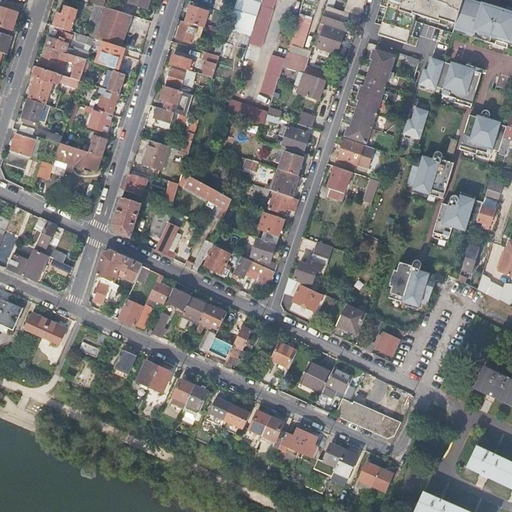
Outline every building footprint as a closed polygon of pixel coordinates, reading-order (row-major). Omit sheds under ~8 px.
[(109,0),(105,0),(104,6),(121,12),(124,4),(109,0)] [(148,8),(150,0),(130,0),(130,2),(148,8)] [(254,0),(237,0),(229,27),(251,34),(261,2),(254,0)] [(261,0),(261,2),(251,34),(248,42),(262,47),(277,0),(261,0)] [(347,0),(344,11),(332,7),(334,0),(328,0),(323,15),(328,17),(347,23),(357,27),(361,16),(365,0),(347,0)] [(391,0),(381,32),(408,41),(418,12),(461,26),(468,0),(391,0)] [(490,6),(469,0),(468,0),(461,26),(482,33),(481,35),(496,39),(495,43),(511,47),(511,11),(490,5),(490,6)] [(91,37),(94,38),(104,6),(95,4),(91,18),(96,20),(91,37)] [(0,27),(12,31),(19,12),(0,5),(0,27)] [(53,25),(64,29),(71,31),(78,10),(65,6),(62,14),(58,13),(53,25)] [(99,40),(102,41),(126,48),(127,44),(123,43),(131,15),(121,12),(104,6),(94,38),(99,40)] [(202,27),(204,27),(208,11),(191,6),(186,21),(202,27)] [(323,15),(314,45),(318,47),(328,17),(323,15)] [(337,53),(347,23),(328,17),(318,47),(337,53)] [(202,27),(186,21),(182,20),(177,38),(192,43),(194,38),(199,39),(202,27)] [(51,25),(48,36),(60,40),(63,31),(64,29),(53,25),(51,25)] [(48,36),(45,46),(61,51),(67,53),(73,34),(63,31),(60,40),(48,36)] [(0,32),(0,51),(1,52),(6,54),(12,36),(0,32)] [(76,42),(91,46),(94,38),(91,37),(79,33),(76,42)] [(102,41),(96,62),(119,69),(126,48),(102,41)] [(214,53),(220,55),(223,43),(217,41),(214,53)] [(61,51),(45,46),(39,64),(56,69),(61,54),(61,51)] [(372,65),(391,71),(395,56),(374,49),(371,58),(374,59),(372,65)] [(203,74),(213,77),(220,55),(214,53),(206,51),(204,58),(208,60),(203,74)] [(72,78),(80,80),(87,59),(69,53),(68,56),(67,59),(76,63),(72,78)] [(171,63),(189,70),(192,60),(173,54),(171,63)] [(260,91),(274,96),(283,67),(285,59),(272,54),(260,91)] [(308,62),(286,55),(285,59),(283,67),(304,73),(305,73),(307,65),(308,62)] [(417,66),(419,59),(407,55),(405,62),(417,66)] [(436,87),(444,62),(432,58),(428,71),(424,70),(420,84),(436,89),(436,87)] [(87,59),(80,80),(83,81),(90,60),(87,59)] [(444,62),(436,87),(444,89),(442,94),(456,98),(455,102),(471,107),(482,73),(483,73),(485,69),(467,64),(466,66),(452,62),(452,64),(444,62)] [(35,76),(28,98),(43,103),(45,104),(52,82),(58,84),(59,82),(61,74),(33,65),(30,75),(35,76)] [(328,72),(307,65),(305,73),(326,80),(328,72)] [(367,79),(386,85),(387,81),(390,72),(391,71),(372,65),(367,79)] [(171,68),(167,82),(181,87),(186,72),(171,68)] [(109,69),(103,88),(108,89),(114,71),(109,69)] [(114,71),(108,89),(120,93),(126,74),(114,71)] [(390,72),(387,81),(392,83),(395,74),(390,72)] [(305,73),(304,73),(297,93),(319,101),(326,80),(305,73)] [(61,74),(59,82),(77,88),(79,82),(80,80),(72,78),(61,74)] [(360,92),(381,99),(384,89),(386,85),(367,79),(365,87),(362,86),(360,92)] [(83,83),(79,82),(77,88),(77,91),(73,101),(77,102),(83,83)] [(103,88),(98,86),(96,91),(106,94),(101,110),(113,114),(120,93),(108,89),(103,88)] [(179,104),(182,91),(179,90),(165,86),(161,98),(166,100),(179,104)] [(381,99),(387,101),(390,91),(384,89),(381,99)] [(358,107),(376,113),(381,99),(360,92),(358,99),(361,100),(358,107)] [(43,103),(28,98),(22,117),(28,119),(27,122),(36,126),(43,103)] [(231,98),(228,106),(226,112),(265,125),(269,111),(231,98)] [(166,100),(163,108),(174,112),(176,112),(179,104),(166,100)] [(72,104),(70,112),(66,123),(72,124),(79,103),(77,102),(76,105),(72,104)] [(163,108),(158,107),(155,117),(170,122),(171,119),(172,117),(174,112),(163,108)] [(353,122),(372,128),(376,113),(358,107),(353,122)] [(113,114),(101,110),(94,108),(88,127),(107,133),(113,114)] [(429,111),(416,108),(413,121),(409,119),(404,134),(421,139),(429,111)] [(499,151),(507,126),(500,124),(501,122),(489,119),(491,114),(490,113),(490,112),(489,111),(489,110),(487,110),(486,110),(485,110),(483,111),(482,113),(481,118),(470,115),(460,149),(476,154),(477,150),(491,154),(493,149),(499,151)] [(302,111),(298,124),(312,128),(316,116),(302,111)] [(188,116),(180,114),(177,124),(185,126),(188,116)] [(511,114),(511,115),(501,148),(506,150),(509,139),(511,139),(511,114)] [(194,118),(193,121),(190,132),(195,134),(199,120),(194,118)] [(367,143),(372,128),(353,122),(351,127),(349,126),(346,136),(367,143)] [(283,143),(282,146),(304,154),(310,134),(289,127),(283,143)] [(35,128),(33,135),(60,143),(64,130),(59,129),(57,136),(35,128)] [(195,134),(190,132),(188,139),(186,139),(182,150),(189,152),(195,134)] [(16,133),(10,151),(13,152),(30,157),(31,157),(33,158),(34,155),(31,154),(36,139),(16,133)] [(90,153),(102,157),(107,140),(95,136),(90,153)] [(362,153),(364,147),(365,144),(345,137),(338,158),(358,165),(360,157),(362,153)] [(447,154),(453,156),(458,140),(452,138),(447,154)] [(170,146),(151,140),(144,164),(163,170),(170,146)] [(60,143),(53,164),(60,166),(61,162),(61,163),(62,163),(71,166),(72,166),(73,165),(84,169),(85,166),(98,170),(102,157),(90,153),(60,143)] [(282,162),(279,169),(298,175),(304,157),(285,150),(283,159),(282,162)] [(416,156),(408,181),(415,184),(414,188),(428,192),(427,194),(444,199),(455,163),(442,159),(443,156),(443,155),(443,154),(442,153),(441,152),(440,152),(438,151),(437,152),(436,153),(435,154),(433,161),(423,158),(423,159),(416,156)] [(30,157),(13,152),(9,164),(27,169),(31,157),(30,157)] [(253,160),(246,158),(243,168),(250,170),(253,160)] [(253,160),(250,170),(255,172),(259,162),(253,160)] [(42,161),(39,171),(56,176),(60,166),(53,164),(42,161)] [(352,171),(336,166),(328,187),(331,188),(345,193),(352,171)] [(279,169),(276,168),(270,185),(266,184),(265,188),(270,190),(275,191),(277,192),(293,197),(300,176),(298,175),(279,169)] [(148,179),(129,173),(124,189),(143,195),(144,193),(148,179)] [(232,199),(203,183),(190,176),(184,186),(222,207),(217,218),(222,221),(232,199)] [(363,199),(373,202),(377,190),(380,181),(371,178),(363,199)] [(179,184),(172,181),(166,198),(174,200),(179,184)] [(485,197),(497,200),(502,185),(490,181),(485,197)] [(270,190),(265,188),(255,185),(253,191),(268,197),(270,190)] [(345,193),(331,188),(328,197),(342,201),(345,193)] [(76,189),(69,193),(79,210),(87,205),(76,189)] [(300,200),(293,197),(277,192),(275,191),(272,199),(270,205),(269,209),(287,215),(289,210),(296,212),(300,200)] [(478,221),(483,202),(475,199),(476,197),(461,192),(459,199),(458,197),(458,196),(456,196),(455,195),(453,196),(452,196),(451,198),(449,205),(443,203),(432,237),(449,242),(454,225),(466,229),(469,221),(477,224),(478,221)] [(171,210),(172,205),(165,203),(160,201),(150,236),(135,228),(143,203),(122,197),(113,224),(116,231),(156,250),(169,222),(167,222),(171,210)] [(495,209),(497,200),(485,197),(482,205),(478,221),(483,223),(482,227),(489,229),(495,209)] [(185,216),(171,210),(167,222),(169,222),(179,227),(180,228),(185,216)] [(285,219),(265,212),(259,229),(267,231),(265,239),(277,243),(285,219)] [(48,221),(40,217),(35,228),(43,232),(48,221)] [(48,221),(43,232),(38,243),(35,249),(49,256),(62,262),(64,262),(68,255),(48,246),(58,225),(48,221)] [(169,222),(156,250),(166,254),(179,227),(169,222)] [(177,231),(166,254),(175,258),(178,252),(175,251),(182,234),(177,231)] [(265,239),(258,237),(252,256),(271,262),(277,243),(265,239)] [(206,239),(192,267),(199,270),(210,248),(213,242),(206,239)] [(511,239),(510,239),(499,269),(511,274),(511,239)] [(334,247),(317,241),(314,253),(330,259),(334,247)] [(470,245),(462,269),(471,272),(479,248),(470,245)] [(213,246),(204,265),(227,276),(230,270),(225,267),(231,254),(213,246)] [(23,275),(33,253),(18,247),(8,268),(23,275)] [(49,256),(35,249),(33,253),(23,275),(37,281),(47,261),(49,256)] [(104,253),(97,274),(115,282),(119,271),(122,272),(123,269),(128,271),(125,277),(136,282),(136,281),(143,266),(110,250),(104,253)] [(338,275),(342,263),(330,259),(314,253),(311,260),(309,259),(307,264),(304,263),(300,261),(294,279),(297,281),(311,288),(315,277),(317,278),(320,269),(338,275)] [(276,271),(242,255),(234,272),(244,277),(250,265),(265,272),(260,281),(271,286),(274,276),(276,271)] [(62,262),(49,256),(47,261),(60,267),(62,262)] [(427,303),(437,278),(429,276),(430,275),(420,272),(422,266),(422,264),(422,263),(421,262),(419,260),(418,260),(417,260),(416,261),(415,261),(414,263),(413,266),(400,262),(398,271),(394,270),(390,286),(393,287),(389,298),(406,303),(406,301),(420,306),(422,301),(427,303)] [(73,267),(64,262),(62,262),(60,267),(71,273),(73,267)] [(151,269),(143,266),(136,281),(144,285),(151,269)] [(511,282),(506,280),(503,285),(483,276),(477,289),(511,305),(511,304),(511,282)] [(289,277),(285,290),(292,293),(297,281),(294,279),(289,277)] [(173,288),(161,282),(157,280),(150,297),(165,304),(173,288)] [(102,283),(96,301),(104,303),(106,304),(107,301),(105,300),(110,286),(102,283)] [(301,285),(294,301),(315,310),(322,296),(301,285)] [(185,310),(192,296),(175,288),(168,302),(185,310)] [(184,314),(201,322),(202,321),(210,305),(192,296),(185,310),(184,314)] [(0,322),(9,303),(10,301),(1,298),(1,299),(0,298),(0,322)] [(128,299),(119,318),(136,325),(145,307),(128,299)] [(9,303),(0,322),(15,330),(24,310),(17,306),(17,305),(10,301),(9,303)] [(110,301),(106,310),(118,316),(123,306),(110,301)] [(148,303),(138,325),(145,328),(154,306),(148,303)] [(167,303),(165,309),(174,313),(176,307),(167,303)] [(219,329),(227,313),(210,305),(202,321),(219,329)] [(350,305),(339,327),(361,338),(372,316),(350,305)] [(26,329),(43,336),(50,320),(33,312),(26,329)] [(163,313),(157,326),(164,330),(170,316),(163,313)] [(50,320),(43,336),(60,343),(67,327),(50,320)] [(225,365),(232,368),(239,353),(245,355),(247,351),(243,349),(252,330),(243,326),(234,346),(228,359),(225,365)] [(210,350),(216,337),(216,336),(209,332),(202,347),(210,350)] [(376,348),(393,356),(401,339),(384,332),(376,348)] [(218,362),(225,365),(228,359),(234,346),(216,337),(210,350),(206,357),(209,358),(212,352),(221,356),(218,362)] [(83,341),(80,349),(98,357),(101,349),(83,341)] [(272,359),(290,367),(298,350),(280,342),(272,359)] [(123,349),(115,367),(129,373),(137,355),(123,349)] [(138,381),(150,386),(160,366),(147,361),(138,381)] [(301,383),(323,393),(328,383),(332,373),(311,363),(301,383)] [(160,366),(150,386),(163,392),(172,371),(160,366)] [(323,393),(317,406),(324,409),(330,396),(334,398),(339,389),(346,392),(350,385),(351,385),(350,384),(354,376),(335,367),(332,373),(328,383),(323,393)] [(511,405),(511,379),(484,367),(475,387),(487,394),(495,397),(511,405)] [(182,412),(183,413),(195,385),(182,378),(171,401),(178,404),(177,406),(183,409),(182,412)] [(195,385),(183,413),(195,418),(198,412),(204,415),(213,395),(208,393),(209,391),(195,385)] [(355,387),(351,385),(350,385),(346,392),(351,395),(355,387)] [(211,413),(225,419),(232,404),(218,397),(211,413)] [(396,436),(402,424),(344,398),(337,415),(389,438),(396,436)] [(225,419),(225,420),(244,428),(251,412),(232,404),(225,419)] [(249,429),(263,435),(271,416),(258,410),(249,429)] [(271,416),(263,435),(276,441),(275,445),(280,447),(286,432),(281,430),(285,422),(271,416)] [(286,432),(280,447),(287,450),(288,446),(300,451),(308,433),(298,428),(295,436),(286,432)] [(308,433),(300,451),(312,457),(317,446),(315,445),(318,437),(308,433)] [(319,458),(314,468),(333,476),(335,471),(345,449),(332,443),(324,461),(319,458)] [(511,462),(478,446),(468,466),(481,472),(488,476),(511,487),(511,462)] [(345,449),(335,471),(348,477),(358,455),(345,449)] [(373,485),(381,467),(367,461),(359,479),(373,485)] [(394,473),(381,467),(373,485),(386,491),(394,473)] [(470,511),(425,492),(415,511),(470,511)]
